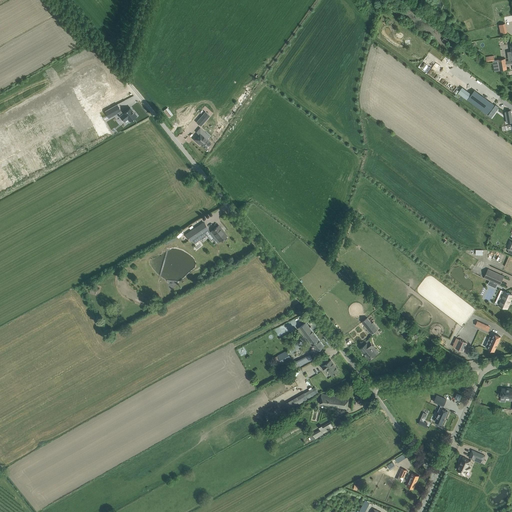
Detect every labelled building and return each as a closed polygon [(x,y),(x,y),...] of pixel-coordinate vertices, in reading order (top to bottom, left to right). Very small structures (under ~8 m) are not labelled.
[(505,58),(498,59),(500,70),(507,69),(506,65),(506,62),(506,61),(505,58)] [(82,64),(78,67),(82,73),(83,72),(88,78),(80,83),(83,88),(97,80),(94,75),(96,74),(87,62),(83,65),(82,64)] [(458,93),(467,100),(472,94),(462,87),(458,93)] [(88,92),(74,100),(78,107),(94,98),(97,103),(109,96),(105,89),(93,96),(92,94),(90,95),(88,92)] [(487,114),(494,105),(474,90),(472,94),(467,100),(487,114)] [(117,104),(105,111),(108,118),(118,113),(120,116),(124,121),(128,119),(130,122),(130,121),(136,116),(137,116),(130,107),(130,108),(127,110),(123,114),(121,111),(117,104)] [(27,122),(28,117),(34,130),(30,129),(32,131),(28,136),(34,133),(35,136),(38,136),(43,137),(44,135),(46,134),(47,136),(49,137),(35,107),(6,121),(16,143),(17,140),(19,138),(15,134),(16,131),(18,130),(18,128),(17,128),(15,125),(21,118),(20,117),(23,115),(25,120),(27,122)] [(164,110),(170,118),(174,114),(168,107),(164,110)] [(187,115),(190,118),(195,113),(192,110),(187,115)] [(205,112),(200,118),(204,122),(210,116),(205,112)] [(99,115),(83,124),(89,135),(105,126),(99,115)] [(5,125),(0,127),(0,158),(2,159),(5,162),(14,161),(19,157),(5,125)] [(198,134),(194,139),(200,145),(200,144),(206,149),(211,143),(207,139),(202,135),(205,132),(200,128),(196,132),(198,134)] [(204,223),(186,235),(190,241),(197,237),(199,240),(207,235),(205,232),(208,229),(204,223)] [(208,229),(205,232),(207,235),(211,240),(214,238),(218,243),(220,240),(222,242),(224,240),(224,241),(225,240),(227,238),(226,236),(227,235),(224,232),(223,233),(218,227),(219,226),(216,228),(215,227),(214,228),(215,229),(210,233),(208,229)] [(488,269),(484,278),(500,285),(504,276),(488,269)] [(101,287),(92,285),(90,293),(98,296),(101,287)] [(509,305),(508,305),(511,296),(511,294),(505,291),(501,300),(499,298),(497,303),(499,304),(499,305),(507,309),(509,305)] [(367,318),(362,322),(372,334),(377,330),(367,318)] [(475,325),(488,331),(490,326),(477,321),(475,325)] [(306,322),(298,328),(311,346),(313,345),(317,351),(324,346),(306,322)] [(488,348),(487,348),(494,351),(501,337),(494,334),(490,342),(488,341),(485,347),(488,348)] [(463,351),(467,343),(456,338),(453,346),(463,351)] [(360,348),(369,359),(376,354),(371,348),(374,346),(370,341),(367,343),(360,348)] [(291,360),(286,351),(278,355),(282,364),(291,360)] [(310,355),(294,364),(296,368),(312,360),(310,355)] [(328,362),(324,365),(322,367),(325,371),(327,369),(332,376),(339,371),(331,360),(328,362)] [(313,388),(288,402),(292,408),(316,394),(313,388)] [(501,396),(511,398),(511,395),(511,388),(509,388),(509,389),(502,388),(501,396)] [(321,394),(320,404),(329,406),(347,409),(349,398),(328,395),(321,394)] [(441,405),(436,415),(437,416),(436,420),(442,423),(448,410),(442,408),(442,407),(443,405),(443,406),(446,399),(437,395),(434,401),(441,405)] [(424,412),(430,406),(428,403),(421,408),(424,412)] [(412,416),(416,421),(422,415),(418,411),(412,416)] [(312,441),(323,434),(323,433),(334,427),(330,421),(319,428),(320,429),(309,436),(312,441)] [(483,460),(485,456),(472,450),(469,457),(474,459),(475,457),(483,460)] [(409,456),(406,452),(396,459),(398,463),(409,456)] [(468,467),(471,461),(467,459),(463,457),(460,463),(459,463),(456,469),(461,471),(460,473),(465,475),(467,471),(469,471),(470,467),(468,467)] [(396,467),(393,462),(387,465),(390,470),(396,467)] [(402,468),(399,475),(399,476),(404,478),(407,470),(402,468)] [(407,486),(413,489),(419,475),(413,473),(407,486)]
